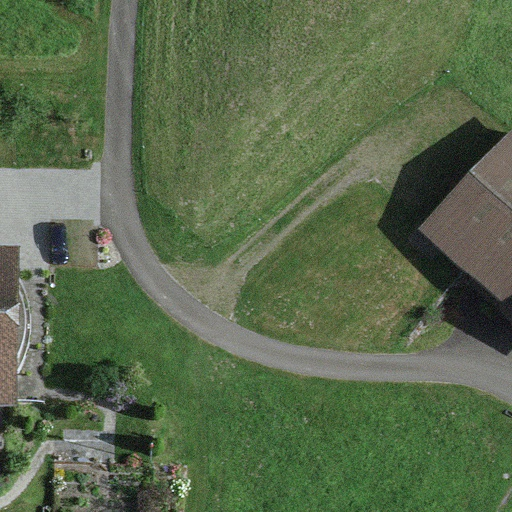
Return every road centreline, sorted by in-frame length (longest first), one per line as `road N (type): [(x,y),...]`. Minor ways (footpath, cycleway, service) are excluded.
road 1 (track): [(126,0),(117,146),(124,227),(159,292),(200,325),(245,346),(345,367),(470,372),(511,384)]
road 2 (track): [(186,314),(334,181),(377,154)]
